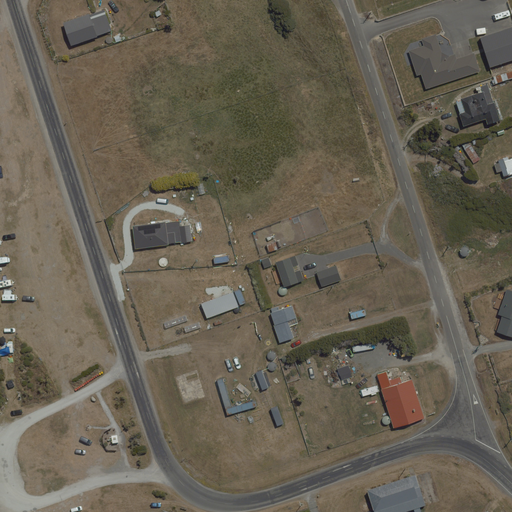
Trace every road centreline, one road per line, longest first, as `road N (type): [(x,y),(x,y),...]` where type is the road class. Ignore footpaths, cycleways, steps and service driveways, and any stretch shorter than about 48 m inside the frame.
road 1 (tertiary): [(13,0),(155,440),(182,484),(203,498),(242,503),(416,445),(449,441),(471,450)]
road 2 (residential): [(345,0),(465,378),(471,450)]
